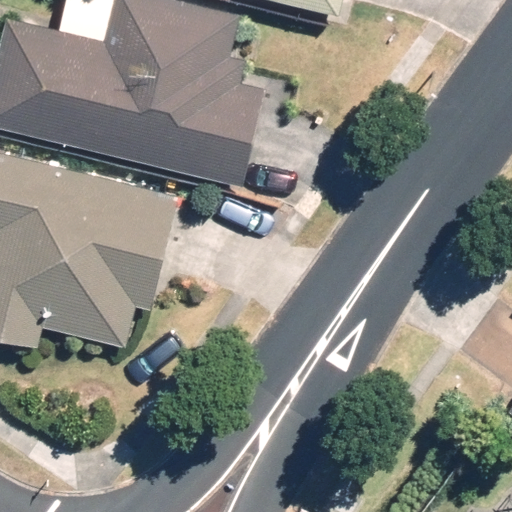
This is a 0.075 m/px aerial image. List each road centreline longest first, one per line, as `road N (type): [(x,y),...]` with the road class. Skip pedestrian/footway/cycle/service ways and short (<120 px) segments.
road 1 (residential): [(280,406),(511,91)]
road 2 (residential): [(140,511),(280,406)]
